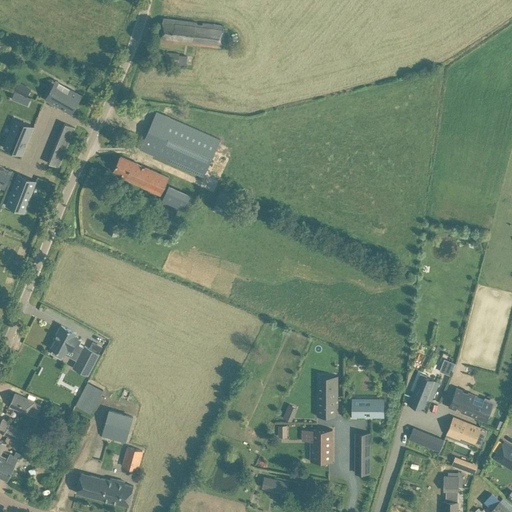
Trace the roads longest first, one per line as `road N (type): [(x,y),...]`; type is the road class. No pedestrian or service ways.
road 1 (residential): [(0,351),(97,129)]
road 2 (residential): [(97,129),(145,0)]
road 3 (residential): [(434,423),(407,414),(377,511)]
